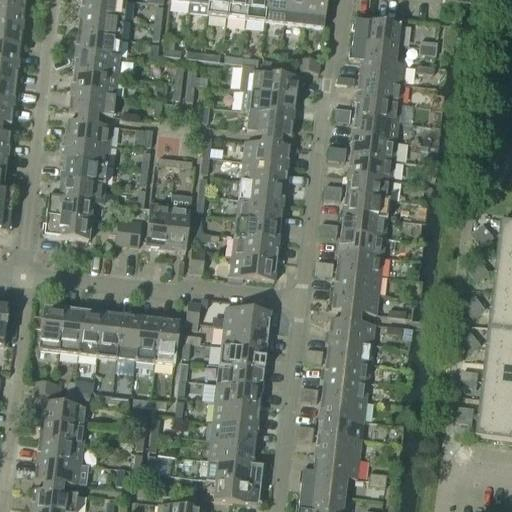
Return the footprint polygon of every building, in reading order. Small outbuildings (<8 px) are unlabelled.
[(0,0),(0,9),(24,12),(25,0),(0,0)] [(81,0),(81,1),(79,19),(123,24),(126,5),(81,0)] [(146,0),(146,6),(163,8),(163,1),(152,0),(146,0)] [(188,17),(207,19),(209,0),(190,0),(189,7),(188,17)] [(209,0),(207,19),(226,21),(228,0),(209,0)] [(228,0),(226,21),(245,24),(248,0),(228,0)] [(248,0),(245,24),(264,26),(267,0),(248,0)] [(267,0),(264,26),(283,28),(286,0),(267,0)] [(286,0),(283,28),(302,30),(305,0),(286,0)] [(305,0),(302,30),(323,33),(326,0),(305,0)] [(0,9),(0,28),(22,31),(24,12),(0,9)] [(155,11),(153,27),(160,28),(162,12),(155,11)] [(79,19),(77,38),(121,43),(123,24),(79,19)] [(354,24),(352,44),(396,49),(398,29),(354,24)] [(160,28),(153,27),(152,44),(158,45),(160,28)] [(0,28),(0,48),(19,50),(22,31),(0,28)] [(77,38),(75,57),(119,62),(121,43),(77,38)] [(349,64),(359,65),(360,64),(404,69),(404,68),(394,67),(396,49),(352,44),(349,64)] [(419,45),(418,52),(435,54),(436,47),(419,45)] [(0,48),(0,67),(17,70),(19,50),(0,48)] [(149,65),(156,66),(158,50),(151,49),(149,65)] [(435,54),(418,52),(418,58),(434,60),(435,54)] [(163,60),(179,62),(180,55),(164,53),(163,60)] [(185,62),(202,64),(203,57),(186,55),(185,62)] [(75,57),(72,76),(117,81),(119,62),(75,57)] [(203,57),(202,64),(218,66),(219,59),(203,57)] [(279,67),(278,73),(285,74),(287,57),(280,57),(279,66),(279,67)] [(223,67),(240,69),(241,62),(224,60),(223,67)] [(241,62),(240,69),(257,71),(257,64),(241,62)] [(292,75),(317,78),(319,65),(293,62),(292,75)] [(359,65),(357,83),(402,89),(404,69),(360,64),(359,65)] [(262,71),(278,73),(279,67),(279,66),(263,65),(262,71)] [(0,67),(0,86),(15,89),(17,70),(0,67)] [(238,95),(242,96),(250,97),(294,102),(297,82),(253,76),(253,71),(241,69),(238,95)] [(415,77),(432,79),(433,72),(416,70),(415,77)] [(176,71),(174,87),(181,88),(183,71),(176,71)] [(189,72),(187,89),(194,90),(195,73),(189,72)] [(72,76),(70,95),(114,100),(117,81),(72,76)] [(336,88),(353,90),(353,83),(337,81),(336,88)] [(357,83),(355,103),(399,108),(402,89),(357,83)] [(0,86),(0,106),(13,108),(15,89),(0,86)] [(181,88),(174,87),(172,104),(179,105),(181,88)] [(194,90),(187,89),(185,105),(192,106),(194,90)] [(114,100),(70,95),(68,115),(78,116),(77,121),(76,126),(95,128),(96,123),(97,118),(112,120),(114,100)] [(240,115),(248,116),(292,121),(294,102),(250,97),(242,96),(240,115)] [(355,103),(353,122),(397,127),(399,108),(355,103)] [(152,122),(159,122),(161,106),(154,105),(152,122)] [(13,108),(0,106),(0,128),(0,127),(10,128),(13,108)] [(200,127),(207,128),(209,111),(202,110),(200,127)] [(333,113),(332,119),(349,121),(350,114),(333,113)] [(292,121),(248,116),(246,136),(261,138),(261,142),(260,147),(279,150),(279,144),(280,140),(290,141),(292,121)] [(349,121),(332,119),(331,126),(348,128),(349,121)] [(353,122),(351,141),(395,146),(397,127),(353,122)] [(67,125),(64,145),(109,150),(111,130),(95,128),(76,126),(67,125)] [(143,151),(150,151),(152,135),(145,134),(143,151)] [(0,156),(7,158),(9,138),(0,136),(0,156)] [(351,141),(348,160),(393,165),(395,146),(351,141)] [(64,145),(62,164),(106,169),(109,150),(64,145)] [(203,146),(202,162),(208,163),(210,147),(203,146)] [(245,146),(242,166),(286,171),(289,151),(279,150),(260,147),(245,146)] [(328,151),(328,157),(344,159),(345,153),(328,151)] [(142,156),(140,173),(147,174),(149,157),(142,156)] [(344,159),(328,157),(327,164),(344,166),(344,159)] [(348,160),(346,179),(390,184),(393,165),(348,160)] [(157,169),(174,171),(175,164),(158,162),(157,169)] [(208,163),(202,162),(200,178),(207,178),(208,163)] [(62,164),(60,183),(104,188),(106,169),(62,164)] [(175,164),(174,171),(190,173),(191,166),(175,164)] [(242,166),(240,185),(284,190),(286,171),(242,166)] [(147,174),(140,173),(138,190),(145,190),(147,174)] [(346,179),(344,199),(388,204),(390,184),(346,179)] [(60,183),(58,201),(58,202),(102,207),(104,188),(60,183)] [(199,183),(197,199),(204,200),(206,183),(199,183)] [(240,185),(238,204),(282,209),(284,190),(240,185)] [(324,189),(323,196),(340,198),(341,191),(324,189)] [(136,211),(143,212),(145,195),(138,194),(136,211)] [(0,195),(0,214),(10,216),(12,196),(3,195),(2,196),(0,195)] [(340,198),(323,196),(322,203),(339,205),(340,198)] [(204,200),(197,199),(195,216),(202,216),(204,200)] [(344,199),(342,218),(386,223),(388,204),(344,199)] [(48,200),(46,220),(90,225),(92,207),(102,208),(102,207),(58,202),(58,201),(48,200)] [(238,204),(235,223),(280,228),(282,209),(238,204)] [(144,252),(164,254),(169,210),(149,208),(144,252)] [(169,210),(164,254),(184,257),(189,212),(169,210)] [(10,216),(0,214),(0,235),(8,236),(10,216)] [(342,218),(339,237),(384,242),(386,223),(342,218)] [(90,225),(46,220),(43,240),(87,245),(90,225)] [(195,220),(193,237),(200,238),(202,221),(195,220)] [(115,248),(126,250),(129,224),(118,223),(115,248)] [(235,223),(233,242),(277,247),(280,228),(235,223)] [(511,224),(501,223),(499,242),(511,243),(511,224)] [(129,224),(126,250),(138,251),(141,226),(129,224)] [(319,227),(319,234),(336,236),(336,229),(319,227)] [(471,239),(476,245),(488,235),(483,229),(471,239)] [(336,236),(319,234),(318,241),(335,243),(336,236)] [(488,235),(476,245),(481,251),(493,241),(488,235)] [(200,238),(193,237),(192,244),(209,246),(210,239),(200,238)] [(339,237),(337,256),(382,261),(384,242),(339,237)] [(233,242),(231,261),(275,266),(277,247),(233,242)] [(511,243),(499,242),(497,260),(511,261),(511,243)] [(188,276),(201,278),(204,252),(191,251),(188,276)] [(337,256),(335,275),(379,280),(382,261),(337,256)] [(511,261),(497,260),(495,278),(511,279),(511,261)] [(229,281),(228,285),(241,287),(241,283),(273,286),(275,266),(231,261),(229,281)] [(473,269),(483,282),(489,277),(480,264),(473,269)] [(315,266),(314,272),(331,274),(332,268),(315,266)] [(467,274),(476,287),(483,282),(473,269),(467,274)] [(331,274),(314,272),(313,279),(330,281),(331,274)] [(335,275),(333,294),(377,299),(379,280),(335,275)] [(511,279),(495,278),(493,296),(511,297),(511,279)] [(377,299),(333,294),(330,314),(340,315),(340,319),(339,325),(358,327),(359,322),(359,317),(375,319),(377,299)] [(511,297),(493,296),(491,313),(511,315),(511,297)] [(475,300),(469,305),(479,318),(485,313),(475,300)] [(0,304),(0,349),(3,350),(8,306),(0,304)] [(462,310),(472,323),(479,318),(469,305),(462,310)] [(184,332),(196,333),(199,308),(187,306),(184,332)] [(38,354),(58,357),(63,312),(43,310),(38,354)] [(225,311),(223,331),(267,336),(269,316),(225,311)] [(58,357),(77,359),(82,314),(63,312),(58,357)] [(511,315),(491,313),(489,332),(511,334),(511,315)] [(77,359),(96,361),(101,317),(82,314),(77,359)] [(387,321),(404,323),(405,316),(388,314),(387,321)] [(96,361),(115,363),(120,319),(101,317),(96,361)] [(115,363),(134,365),(139,321),(120,319),(115,363)] [(134,365),(153,367),(158,323),(139,321),(134,365)] [(158,323),(153,367),(174,370),(179,326),(158,323)] [(329,323),(327,344),(371,349),(374,329),(358,327),(339,325),(329,323)] [(385,337),(402,339),(403,332),(386,330),(385,337)] [(223,331),(221,350),(265,355),(267,336),(223,331)] [(511,334),(489,332),(486,350),(511,352),(511,334)] [(471,336),(464,341),(475,354),(481,349),(471,336)] [(183,339),(182,346),(189,347),(199,348),(200,341),(183,339)] [(458,346),(468,359),(475,354),(464,341),(458,346)] [(327,344),(325,363),(369,368),(371,349),(327,344)] [(189,347),(182,346),(181,362),(187,363),(189,347)] [(221,350),(218,369),(263,374),(265,355),(221,350)] [(511,352),(486,350),(484,367),(511,370),(511,352)] [(305,354),(304,360),(321,362),(322,355),(305,354)] [(321,362),(304,360),(303,367),(320,369),(321,362)] [(325,363),(323,382),(367,387),(369,368),(325,363)] [(180,367),(178,384),(185,385),(187,368),(180,367)] [(511,370),(484,367),(482,385),(511,388),(511,370)] [(218,369),(216,388),(260,393),(263,374),(218,369)] [(462,375),(461,383),(477,385),(478,377),(462,375)] [(323,382),(320,401),(365,406),(367,387),(323,382)] [(460,391),(476,393),(477,385),(461,383),(460,391)] [(185,385),(178,384),(176,400),(183,401),(185,385)] [(65,402),(72,403),(73,396),(74,386),(67,385),(65,402)] [(511,388),(482,385),(480,403),(511,407),(511,388)] [(33,398),(58,401),(60,389),(34,386),(33,398)] [(216,388),(214,407),(258,412),(260,393),(216,388)] [(300,392),(300,398),(316,400),(317,394),(300,392)] [(73,396),(72,403),(88,405),(89,398),(73,396)] [(94,405),(110,407),(111,400),(94,398),(94,405)] [(316,400),(300,398),(299,405),(316,407),(316,400)] [(111,400),(110,407),(127,409),(128,402),(111,400)] [(320,401),(318,420),(363,425),(365,406),(320,401)] [(132,410),(148,412),(149,405),(132,403),(132,410)] [(511,407),(480,403),(478,421),(511,425),(511,407)] [(42,405),(40,426),(84,431),(87,411),(42,405)] [(149,405),(148,412),(165,413),(166,407),(149,405)] [(174,422),(181,423),(182,406),(176,405),(174,422)] [(214,407),(212,426),(256,432),(258,412),(214,407)] [(458,411),(457,419),(473,421),(474,412),(458,411)] [(456,427),(472,429),(473,421),(457,419),(456,427)] [(318,420),(316,439),(360,444),(363,425),(318,420)] [(139,421),(137,437),(144,438),(146,421),(139,421)] [(511,425),(478,421),(476,440),(511,443),(511,425)] [(151,422),(150,439),(156,439),(158,423),(151,422)] [(40,426),(38,445),(82,450),(84,431),(40,426)] [(212,426),(210,445),(254,451),(256,432),(212,426)] [(296,430),(295,436),(312,438),(313,432),(296,430)] [(312,438),(295,436),(294,443),(311,445),(312,438)] [(144,438),(137,437),(135,454),(142,454),(144,438)] [(156,439),(150,439),(148,455),(155,456),(156,439)] [(316,439),(314,458),(358,463),(360,444),(316,439)] [(38,445),(36,464),(80,469),(82,450),(38,445)] [(210,445),(207,464),(251,470),(251,469),(254,451),(210,445)] [(133,475),(140,476),(141,459),(135,458),(133,475)] [(314,458),(312,476),(311,477),(356,482),(358,463),(314,458)] [(145,477),(152,477),(154,461),(147,460),(145,477)] [(80,469),(36,464),(33,484),(43,485),(42,490),(42,495),(61,497),(61,492),(62,487),(77,489),(80,469)] [(217,467),(215,485),(259,490),(262,470),(251,469),(251,470),(207,464),(207,465),(217,467)] [(115,490),(122,491),(123,474),(117,473),(115,490)] [(302,475),(299,495),(344,500),(346,482),(356,483),(356,482),(311,477),(312,476),(302,475)] [(369,477),(368,484),(385,486),(386,479),(369,477)] [(159,495),(166,496),(168,479),(161,478),(159,495)] [(385,486),(368,484),(368,490),(384,492),(385,486)] [(259,490),(215,485),(213,505),(257,510),(259,490)] [(32,494),(29,511),(74,511),(76,499),(61,497),(42,495),(32,494)] [(299,495),(297,511),(342,511),(344,500),(299,495)]
